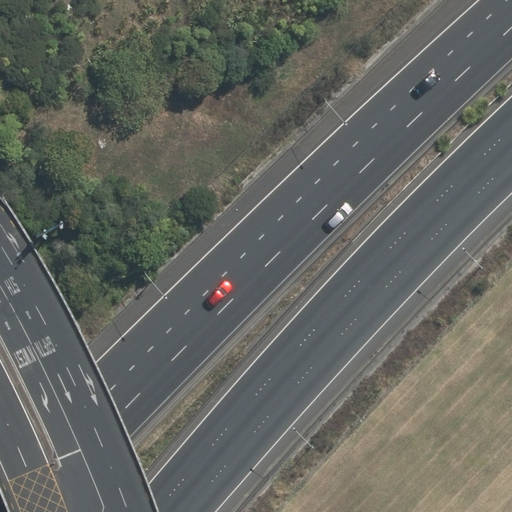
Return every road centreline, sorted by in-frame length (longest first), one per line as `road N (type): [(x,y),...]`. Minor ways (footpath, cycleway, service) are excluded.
road 1 (motorway): [(104,402),(511,21)]
road 2 (motorway): [(511,127),(199,457),(157,511)]
road 3 (secondary): [(0,260),(102,444)]
road 4 (motorway): [(10,511),(104,402)]
road 5 (motorway): [(0,488),(104,402)]
